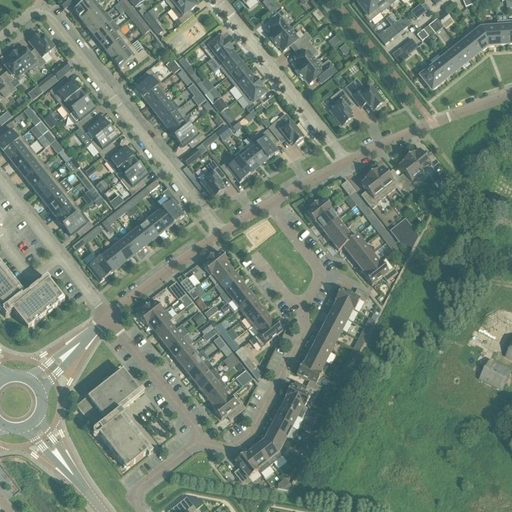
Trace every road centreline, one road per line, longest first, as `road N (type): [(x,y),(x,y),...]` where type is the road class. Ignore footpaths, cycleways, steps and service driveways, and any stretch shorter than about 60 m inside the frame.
road 1 (residential): [(221,234),(50,18),(29,15),(0,40)]
road 2 (residential): [(346,162),(218,0)]
road 3 (residential): [(301,313),(304,328),(251,431),(229,447),(195,446)]
road 4 (residential): [(511,96),(346,162)]
road 5 (residential): [(107,319),(0,183)]
road 6 (residential): [(195,446),(197,431),(107,319)]
road 7 (residential): [(221,234),(107,319)]
road 8 (residential): [(301,313),(320,273),(269,206)]
